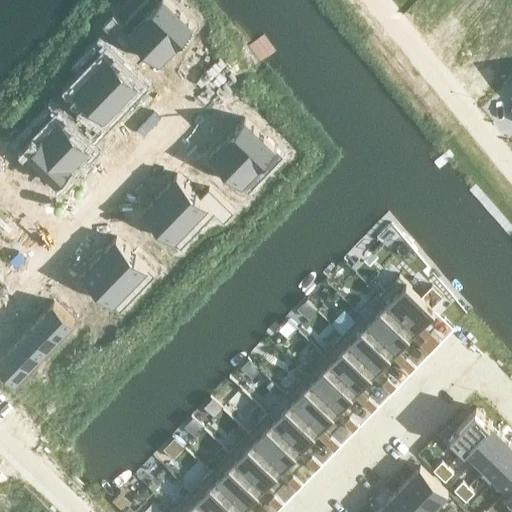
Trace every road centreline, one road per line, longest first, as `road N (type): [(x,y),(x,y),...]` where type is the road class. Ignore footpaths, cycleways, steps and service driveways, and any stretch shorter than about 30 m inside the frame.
road 1 (residential): [(0,306),(223,74)]
road 2 (residential): [(301,511),(454,355),(511,414)]
road 3 (residential): [(511,168),(373,0)]
